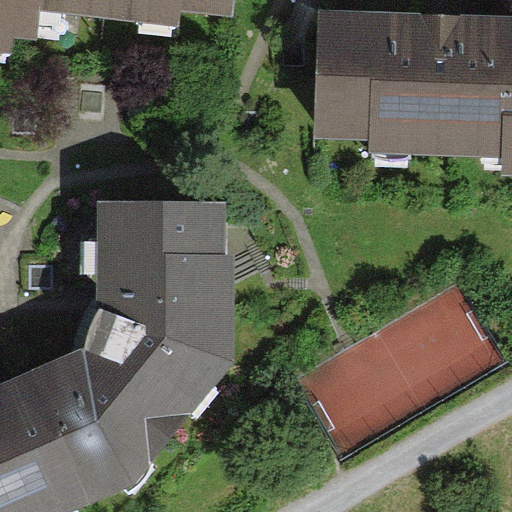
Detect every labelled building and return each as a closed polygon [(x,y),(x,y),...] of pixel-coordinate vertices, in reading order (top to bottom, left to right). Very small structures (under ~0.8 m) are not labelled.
[(0,0),(0,48),(10,50),(12,35),(33,37),(37,6),(37,0),(0,0)] [(37,0),(37,6),(183,24),(185,0),(190,0),(238,6),(238,0),(37,0)] [(511,18),(322,14),(319,139),(370,140),(369,152),(504,155),(505,120),(511,119),(511,18)] [(77,302),(76,320),(63,352),(31,367),(86,498),(111,486),(211,371),(213,262),(202,262),(203,211),(78,209),(77,302)] [(0,511),(54,511),(86,498),(31,367),(0,380),(0,511)]
